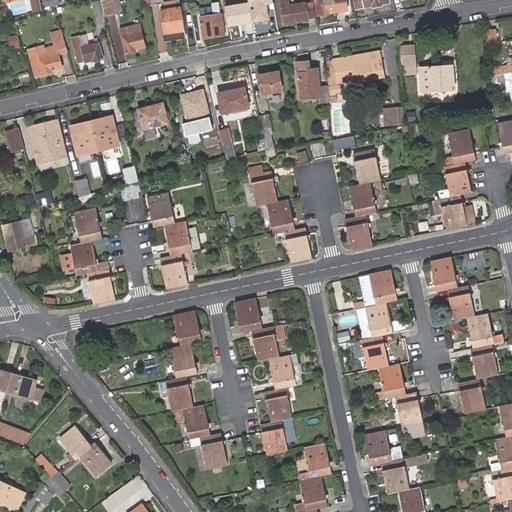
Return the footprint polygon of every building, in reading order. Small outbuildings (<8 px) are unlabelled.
[(41,10),(39,0),(30,0),(33,12),(41,10)] [(98,0),(90,2),(94,16),(102,14),(98,0)] [(100,0),(104,15),(115,12),(112,0),(100,0)] [(273,0),(248,0),(249,2),(226,6),(229,26),(269,19),(267,4),(274,3),(273,0)] [(316,19),(312,1),(290,4),(289,0),(280,0),(283,19),(288,18),(289,23),(316,19)] [(315,0),(318,15),(331,13),(330,12),(346,9),(343,0),(315,0)] [(181,9),(180,3),(161,6),(162,12),(181,9)] [(167,41),(186,38),(181,9),(162,12),(167,41)] [(200,18),(203,39),(225,35),(222,15),(200,18)] [(147,49),(143,28),(122,31),(127,54),(138,53),(137,51),(147,49)] [(68,52),(63,32),(53,34),(56,46),(45,49),(46,57),(40,58),(38,48),(29,50),(35,78),(53,74),(52,72),(61,70),(58,55),(68,52)] [(499,33),(485,34),(486,48),(495,47),(494,43),(499,43),(499,33)] [(7,48),(17,48),(17,36),(7,36),(7,48)] [(80,48),(74,50),(78,64),(84,62),(85,64),(94,62),(94,63),(103,61),(98,39),(93,41),(94,45),(81,48),(80,48)] [(80,48),(81,48),(79,41),(72,42),(74,50),(80,48)] [(44,47),(38,48),(40,58),(46,57),(45,49),(44,47)] [(331,61),(336,85),(354,81),(354,82),(384,77),(379,51),(331,61)] [(420,67),(421,92),(454,91),(452,66),(455,65),(455,60),(445,60),(445,66),(420,67)] [(328,102),(327,87),(318,88),(317,69),(310,70),(309,63),(295,64),(296,74),(297,74),(299,100),(319,98),(319,103),(328,102)] [(257,76),(260,95),(281,92),(279,73),(257,76)] [(192,96),(180,100),(185,122),(181,123),(184,136),(196,133),(192,120),(206,116),(200,90),(191,93),(192,96)] [(220,96),(224,116),(249,110),(245,90),(220,96)] [(147,109),(138,112),(145,141),(154,139),(151,127),(156,126),(167,124),(162,105),(147,108),(147,109)] [(404,106),(404,115),(413,116),(414,107),(404,106)] [(403,125),(402,112),(391,115),(393,127),(403,125)] [(259,118),(263,136),(271,134),(273,134),(269,115),(259,118)] [(84,125),(84,123),(70,127),(77,156),(118,145),(111,117),(98,120),(98,122),(84,125)] [(511,117),(496,121),(502,150),(505,149),(511,147),(511,117)] [(59,119),(29,127),(39,166),(68,158),(59,119)] [(151,127),(154,139),(159,138),(156,126),(151,127)] [(454,161),(464,158),(467,158),(474,156),(468,126),(447,130),(454,161)] [(24,149),(19,128),(6,132),(11,152),(24,149)] [(263,136),(266,152),(274,150),(271,134),(263,136)] [(334,151),(355,145),(353,135),(331,140),(334,151)] [(227,136),(219,138),(224,159),(233,157),(227,136)] [(352,152),(359,182),(370,180),(381,177),(374,147),(352,152)] [(450,194),(461,192),(471,190),(464,158),(454,161),(444,163),(450,194)] [(279,200),(273,175),(264,178),(263,174),(261,166),(250,169),(258,205),(267,203),(279,200)] [(128,186),(139,183),(135,167),(123,170),(128,186)] [(85,179),(74,182),(78,198),(89,195),(85,179)] [(366,213),(376,211),(370,180),(359,182),(348,185),(355,215),(366,213)] [(37,200),(50,196),(48,190),(36,194),(37,200)] [(440,197),(447,227),(468,222),(461,192),(450,194),(440,197)] [(150,197),(156,227),(167,225),(177,223),(171,193),(150,197)] [(22,194),(22,204),(32,204),(32,194),(22,194)] [(267,203),(274,233),(286,230),(296,228),(289,198),(279,200),(267,203)] [(100,240),(106,239),(100,208),(79,213),(85,243),(100,240)] [(351,248),(373,243),(366,213),(355,215),(344,218),(351,248)] [(31,219),(21,221),(25,237),(35,235),(31,219)] [(184,253),(195,251),(195,250),(203,248),(198,227),(190,228),(188,220),(177,223),(167,225),(170,243),(166,244),(167,251),(172,250),(173,256),(184,253)] [(14,244),(16,250),(37,244),(35,235),(25,237),(21,221),(3,226),(8,246),(14,244)] [(306,226),(296,228),(286,230),(293,261),(312,257),(306,226)] [(85,243),(79,245),(85,275),(92,274),(107,270),(100,240),(85,243)] [(163,258),(169,289),(191,284),(184,253),(173,256),(163,258)] [(448,286),(459,283),(452,253),(431,257),(438,288),(448,286)] [(393,266),(362,274),(368,305),(390,300),(400,298),(393,266)] [(99,304),(120,300),(113,269),(107,270),(92,274),(99,304)] [(470,313),(476,312),(470,281),(459,283),(448,286),(455,316),(470,313)] [(254,330),(264,328),(257,298),(237,303),(243,333),(254,330)] [(390,300),(368,305),(359,307),(366,337),(375,335),(386,332),(396,330),(390,300)] [(476,344),(495,340),(497,339),(490,308),(476,312),(470,313),(476,344)] [(199,312),(178,316),(185,347),(195,344),(205,342),(199,312)] [(271,359),(281,357),(277,340),(287,338),(283,324),(274,326),(264,328),(254,330),(260,361),(271,359)] [(351,329),(340,332),(342,341),(353,339),(351,329)] [(366,337),(360,339),(363,355),(368,354),(371,368),(383,365),(393,363),(386,332),(375,335),(366,337)] [(482,374),(501,370),(495,340),(476,344),(474,345),(480,374),(482,374)] [(185,347),(174,349),(181,380),(191,377),(202,375),(195,344),(185,347)] [(277,389),(287,387),(298,384),(305,383),(303,375),(304,372),(305,369),(304,366),(300,361),(298,353),(291,354),(281,357),(271,359),(277,389)] [(383,365),(389,395),(400,393),(410,391),(403,361),(393,363),(383,365)] [(0,390),(7,392),(12,373),(0,368),(0,390)] [(36,379),(12,373),(7,392),(31,399),(39,402),(43,389),(34,386),(36,379)] [(468,410),(490,405),(482,374),(480,374),(461,379),(468,410)] [(181,380),(171,382),(171,384),(164,385),(168,399),(174,398),(177,412),(187,410),(198,408),(191,377),(181,380)] [(284,419),(294,417),(287,387),(277,389),(267,392),(273,422),(284,419)] [(410,391),(400,393),(406,424),(412,422),(428,419),(421,388),(420,388),(410,391)] [(510,434),(511,433),(511,399),(503,402),(510,434)] [(187,410),(194,440),(205,438),(216,435),(209,405),(198,408),(187,410)] [(264,424),(270,455),(291,450),(284,419),(273,422),(265,424),(264,424)] [(428,419),(412,422),(415,434),(430,431),(428,419)] [(0,434),(24,443),(33,432),(0,421),(0,434)] [(390,427),(369,432),(376,464),(386,462),(397,460),(394,446),(390,427)] [(65,457),(70,463),(78,457),(78,456),(89,447),(73,429),(59,442),(69,453),(65,457)] [(216,435),(205,438),(212,468),(233,463),(226,433),(216,435)] [(511,465),(511,433),(510,434),(499,436),(506,467),(511,465)] [(309,446),(315,478),(326,476),(337,473),(330,441),(309,446)] [(405,443),(394,446),(397,460),(408,457),(405,443)] [(109,464),(93,444),(89,447),(78,456),(78,457),(95,477),(109,464)] [(386,462),(393,493),(403,490),(414,488),(410,465),(421,462),(423,460),(433,458),(432,452),(408,457),(397,460),(386,462)] [(53,478),(57,474),(41,456),(37,461),(45,470),(53,478)] [(506,498),(511,496),(511,465),(506,467),(496,469),(502,499),(506,498)] [(49,484),(53,478),(45,470),(39,474),(49,484)] [(53,478),(63,490),(67,487),(57,474),(53,478)] [(315,478),(305,481),(312,511),(322,509),(333,507),(326,476),(315,478)] [(22,486),(0,478),(0,499),(15,505),(22,486)] [(58,494),(63,490),(53,478),(49,484),(54,490),(58,494)] [(37,499),(45,486),(40,482),(32,495),(37,499)] [(52,493),(54,490),(49,484),(46,489),(52,493)] [(408,511),(430,511),(424,485),(414,488),(403,490),(408,511)] [(46,489),(38,500),(45,504),(52,493),(46,489)]
